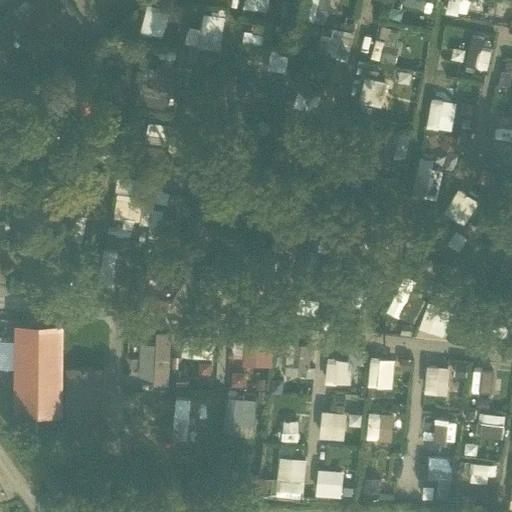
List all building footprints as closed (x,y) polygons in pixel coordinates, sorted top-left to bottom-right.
[(15,3),(1,15),(38,61),(62,42),(57,36),(80,17),(65,0),(28,0),(19,8),(15,3)] [(242,0),(242,2),(263,9),(266,0),(242,0)] [(453,11),(454,0),(446,0),(445,9),(453,11)] [(222,9),(201,8),(201,23),(188,23),(187,41),(221,43),(222,9)] [(469,32),(461,63),(485,69),(492,37),(469,32)] [(270,47),(266,65),(285,70),(290,52),(270,47)] [(141,63),(141,82),(154,82),(153,86),(173,87),(173,63),(141,63)] [(360,75),(357,100),(380,102),(383,77),(360,75)] [(427,96),(424,125),(450,127),(453,99),(427,96)] [(511,125),(493,125),(493,135),(511,135),(511,125)] [(415,156),(411,191),(436,194),(440,159),(415,156)] [(385,308),(410,319),(427,282),(401,271),(385,308)] [(416,324),(441,332),(450,305),(425,296),(416,324)] [(67,318),(17,317),(15,411),(65,413),(67,318)] [(166,382),(167,329),(135,328),(133,381),(166,382)] [(180,354),(212,354),(212,332),(180,332),(180,354)] [(240,337),(240,363),(271,363),(272,337),(240,337)] [(283,373),(310,374),(311,341),(283,341),(283,373)] [(390,385),(394,356),(368,353),(364,382),(390,385)] [(323,381),(350,382),(351,356),(324,355),(323,381)] [(446,390),(446,362),(423,362),(423,390),(446,390)] [(110,364),(68,363),(67,453),(108,454),(110,364)] [(491,365),(469,365),(469,388),(490,389),(491,365)] [(240,430),(241,395),(224,395),(223,429),(240,430)] [(343,435),(344,408),(317,408),(317,435),(343,435)] [(391,436),(392,409),(366,408),(365,436),(391,436)] [(476,433),(502,434),(503,410),(477,409),(476,433)] [(426,435),(445,437),(447,417),(428,415),(426,435)] [(275,454),(273,490),(301,492),(303,455),(275,454)] [(430,497),(431,476),(409,475),(408,496),(430,497)]
